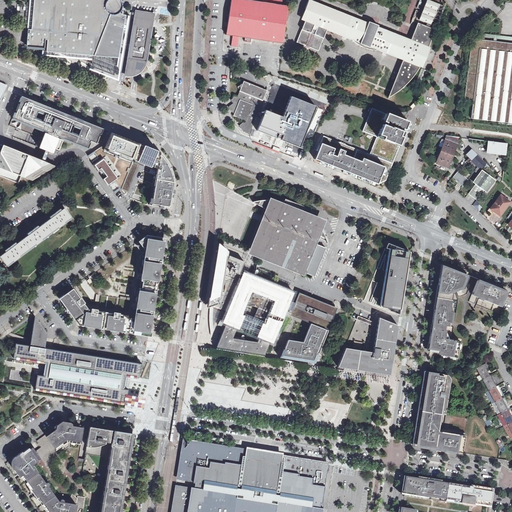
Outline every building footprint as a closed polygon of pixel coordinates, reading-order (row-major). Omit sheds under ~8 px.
[(96,56),(115,58),(122,18),(119,13),(122,9),(122,6),(122,4),(121,2),(119,0),(36,0),(34,30),(30,30),(29,46),(44,47),(45,40),(47,40),(46,52),(59,53),(64,55),(68,56),(75,58),(81,58),(85,58),(93,56),(96,56)] [(247,0),(231,0),(226,34),(232,35),(235,36),(239,36),(245,37),(244,41),(250,42),(251,38),(282,43),(288,6),(282,5),(282,0),(263,0),(263,2),(247,0)] [(409,82),(420,66),(428,46),(444,6),(427,0),(419,0),(412,20),(418,23),(411,40),(377,26),(377,28),(375,27),(373,24),(369,25),(367,24),(368,23),(309,0),(308,0),(305,8),(309,10),(305,21),(297,42),(319,51),(327,30),(352,40),(364,48),(378,50),(403,59),(388,98),(409,82)] [(309,10),(305,8),(301,20),(305,21),(309,10)] [(145,26),(151,26),(151,23),(152,15),(149,14),(148,19),(139,17),(140,13),(137,13),(135,20),(134,26),(136,27),(136,24),(140,25),(140,23),(145,24),(145,26)] [(145,61),(151,26),(145,26),(145,24),(140,23),(140,25),(136,24),(136,27),(134,26),(129,59),(145,61)] [(511,40),(511,36),(481,33),(480,37),(482,37),(481,39),(484,40),(484,37),(494,38),(493,41),(496,41),(497,38),(511,40)] [(511,43),(496,41),(493,41),(484,40),(481,39),(472,38),(464,100),(473,101),(470,118),(511,123),(511,43)] [(430,47),(428,46),(420,66),(422,67),(430,47)] [(113,74),(115,58),(96,56),(94,67),(113,74)] [(145,61),(129,59),(127,75),(135,74),(144,64),(145,61)] [(70,116),(22,96),(13,118),(10,125),(41,138),(37,147),(39,148),(53,153),(54,150),(58,152),(62,140),(73,144),(72,144),(72,142),(88,148),(91,143),(90,142),(90,141),(96,143),(99,136),(98,135),(100,131),(96,130),(97,128),(82,122),(81,124),(69,119),(70,116)] [(282,117),(265,110),(256,131),(299,148),(301,142),(315,106),(290,96),(282,117)] [(370,154),(324,136),(315,159),(378,184),(386,180),(403,137),(399,136),(402,129),(404,130),(408,121),(386,113),(386,114),(371,108),(363,131),(377,137),(370,154)] [(83,121),(82,122),(97,128),(96,130),(100,131),(98,135),(99,136),(102,128),(87,122),(83,121)] [(88,155),(115,193),(122,188),(134,159),(140,144),(111,132),(105,147),(104,146),(101,147),(88,155)] [(441,166),(448,168),(457,144),(451,140),(450,142),(446,140),(445,140),(436,162),(442,164),(441,166)] [(507,144),(488,141),(486,151),(506,153),(507,144)] [(301,142),(299,148),(306,150),(309,144),(301,142)] [(169,207),(173,181),(171,172),(168,165),(163,157),(158,151),(143,145),(140,144),(134,159),(140,161),(157,168),(153,199),(152,204),(169,207)] [(32,181),(55,166),(3,145),(0,152),(0,176),(18,183),(20,176),(32,181)] [(471,160),(477,166),(483,160),(471,149),(466,155),(469,158),(471,160)] [(128,191),(140,161),(134,159),(122,188),(122,189),(128,191)] [(485,163),(483,160),(477,166),(480,169),(485,163)] [(481,170),(474,180),(478,183),(469,195),(475,199),(484,187),(488,191),(496,181),(481,170)] [(464,178),(458,171),(453,177),(459,183),(464,178)] [(464,178),(459,183),(463,188),(467,181),(464,178)] [(478,183),(474,180),(472,182),(475,184),(468,194),(469,195),(478,183)] [(484,187),(475,199),(477,200),(484,191),(487,193),(488,191),(484,187)] [(501,196),(491,209),(499,216),(509,202),(501,196)] [(271,214),(264,211),(262,215),(261,217),(260,220),(252,240),(259,242),(256,250),(264,253),(298,266),(303,276),(304,273),(314,277),(324,248),(318,245),(320,240),(327,244),(324,236),(321,230),(324,222),(304,214),(304,212),(301,209),(298,207),(295,206),(291,204),(287,203),(283,202),(277,200),(272,200),(268,200),(265,200),(260,200),(258,205),(265,209),(271,213),(271,214)] [(472,207),(478,213),(481,208),(478,205),(476,201),(472,207)] [(65,223),(64,222),(71,217),(64,208),(61,210),(60,209),(50,216),(51,218),(39,227),(38,225),(28,233),(29,234),(16,243),(15,242),(5,250),(6,251),(0,255),(7,265),(14,260),(14,261),(21,257),(20,255),(36,244),(36,245),(43,240),(42,239),(58,227),(59,228),(65,223)] [(148,234),(136,243),(141,249),(144,247),(146,249),(142,253),(140,264),(144,265),(143,271),(139,270),(137,278),(141,279),(157,282),(163,244),(165,237),(148,234)] [(392,311),(399,314),(400,309),(403,288),(402,288),(403,284),(404,280),(409,252),(406,251),(398,250),(398,247),(387,243),(385,248),(389,249),(380,306),(392,308),(392,311)] [(385,248),(364,300),(380,306),(389,249),(385,248)] [(218,251),(216,250),(206,308),(209,307),(209,306),(218,251)] [(224,310),(235,285),(244,262),(229,256),(228,259),(226,259),(227,256),(224,255),(224,254),(218,251),(209,306),(224,310)] [(400,309),(410,252),(409,252),(404,280),(403,284),(402,288),(403,288),(400,309)] [(468,277),(469,275),(441,264),(428,348),(433,349),(433,348),(434,348),(434,347),(430,346),(433,324),(440,287),(440,285),(440,281),(441,282),(443,276),(441,275),(442,270),(444,268),(468,277)] [(441,282),(440,281),(440,285),(440,287),(433,324),(430,346),(434,347),(434,348),(433,348),(433,349),(442,351),(441,354),(449,356),(450,352),(458,354),(460,341),(449,339),(449,337),(446,338),(445,338),(447,325),(449,326),(451,307),(450,307),(453,289),(460,288),(462,289),(465,282),(466,282),(468,277),(444,268),(442,270),(441,275),(443,276),(441,282)] [(240,285),(239,287),(243,289),(244,287),(243,286),(248,274),(246,273),(241,285),(240,285)] [(239,287),(235,285),(224,310),(217,326),(224,327),(223,329),(226,330),(220,344),(265,351),(268,343),(269,343),(275,344),(277,335),(280,327),(288,307),(286,305),(291,292),(248,274),(243,286),(244,287),(243,289),(239,287)] [(157,282),(141,279),(140,286),(156,289),(157,282)] [(483,281),(478,279),(469,301),(472,302),(471,306),(495,316),(496,312),(499,313),(508,291),(497,287),(496,288),(482,283),(483,281)] [(73,288),(60,299),(66,308),(67,308),(71,313),(70,314),(78,325),(88,326),(95,327),(94,327),(111,330),(111,329),(118,330),(117,331),(125,332),(125,331),(148,335),(156,289),(140,286),(136,286),(135,294),(139,294),(138,300),(134,300),(133,308),(137,309),(135,317),(128,316),(128,314),(120,313),(120,312),(114,311),(113,312),(98,310),(98,309),(91,308),(91,309),(88,309),(84,303),(85,303),(82,297),(81,298),(73,288)] [(321,327),(322,323),(327,322),(330,313),(329,311),(327,308),(323,304),(319,302),(307,298),(308,297),(297,293),(291,309),(289,308),(287,313),(315,324),(315,325),(321,327)] [(125,403),(127,394),(128,390),(122,389),(124,382),(125,376),(139,378),(141,364),(49,349),(45,348),(47,333),(35,316),(31,342),(30,346),(16,343),(13,357),(47,363),(45,370),(44,376),(37,375),(35,389),(125,403)] [(373,322),(358,316),(357,319),(372,326),(373,322)] [(373,352),(345,348),(338,367),(341,367),(342,366),(389,374),(392,357),(390,357),(391,354),(392,355),(393,353),(397,329),(398,325),(379,317),(373,352)] [(310,323),(309,327),(324,333),(325,329),(321,327),(315,325),(310,323)] [(324,333),(309,327),(303,342),(287,339),(281,354),(313,359),(324,333)] [(226,330),(223,329),(218,341),(216,347),(265,355),(269,343),(268,343),(265,351),(220,344),(226,330)] [(476,368),(482,379),(489,375),(485,368),(488,367),(485,363),(476,368)] [(449,376),(424,371),(415,431),(414,433),(412,444),(435,448),(438,429),(441,414),(446,415),(452,380),(449,376)] [(482,379),(489,390),(496,387),(489,375),(482,379)] [(498,385),(502,393),(508,390),(504,382),(498,385)] [(493,403),(502,398),(496,387),(489,390),(486,392),(493,403)] [(127,394),(125,403),(144,406),(145,397),(127,394)] [(498,414),(508,409),(502,398),(493,403),(492,403),(498,414)] [(504,425),(505,425),(511,420),(511,411),(511,409),(508,410),(508,409),(499,414),(504,425)] [(74,424),(74,427),(71,426),(71,425),(71,424),(70,423),(68,423),(68,424),(67,425),(67,426),(66,426),(66,423),(63,422),(46,434),(60,453),(68,447),(79,449),(82,425),(74,424)] [(466,433),(438,429),(435,448),(463,452),(466,433)] [(102,474),(101,477),(121,480),(122,474),(126,474),(125,475),(126,475),(132,437),(89,430),(85,453),(87,454),(102,474)] [(205,489),(194,488),(191,487),(191,488),(178,486),(173,511),(322,511),(324,504),(320,503),(309,501),(310,497),(321,499),(323,499),(326,479),(328,465),(284,458),(283,462),(283,464),(281,464),(282,462),(282,461),(279,461),(279,459),(262,456),(248,454),(248,456),(245,455),(245,456),(244,458),(243,458),(243,456),(244,451),(191,443),(184,451),(179,479),(193,482),(193,483),(195,483),(206,485),(205,489)] [(21,486),(38,473),(32,465),(41,458),(31,445),(5,464),(15,476),(17,474),(19,477),(16,479),(21,486)] [(38,473),(21,486),(28,495),(33,492),(35,495),(30,498),(37,508),(54,496),(48,487),(49,486),(50,485),(50,484),(49,483),(48,482),(47,483),(46,484),(38,473)] [(447,502),(450,485),(437,483),(437,482),(429,481),(429,482),(423,481),(408,479),(405,495),(433,500),(447,502)] [(119,511),(123,490),(123,491),(119,491),(120,484),(107,482),(106,487),(104,487),(99,511),(119,511)] [(490,507),(492,492),(475,489),(450,485),(447,502),(471,506),(476,507),(476,505),(484,506),(488,507),(490,507)] [(54,496),(37,508),(40,511),(78,511),(76,510),(77,499),(77,498),(75,496),(72,494),(69,499),(67,499),(66,503),(64,502),(64,500),(64,499),(63,499),(62,499),(61,499),(61,500),(60,502),(59,501),(54,496)] [(78,511),(81,509),(83,509),(85,497),(78,496),(77,498),(77,499),(76,510),(78,511)]
